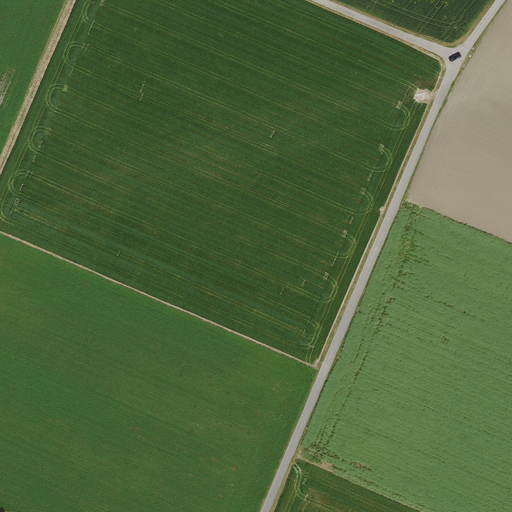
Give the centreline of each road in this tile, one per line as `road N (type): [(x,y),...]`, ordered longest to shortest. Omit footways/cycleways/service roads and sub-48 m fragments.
road 1 (unclassified): [(458,58),(265,511)]
road 2 (track): [(70,0),(0,166)]
road 3 (track): [(458,58),(321,0)]
